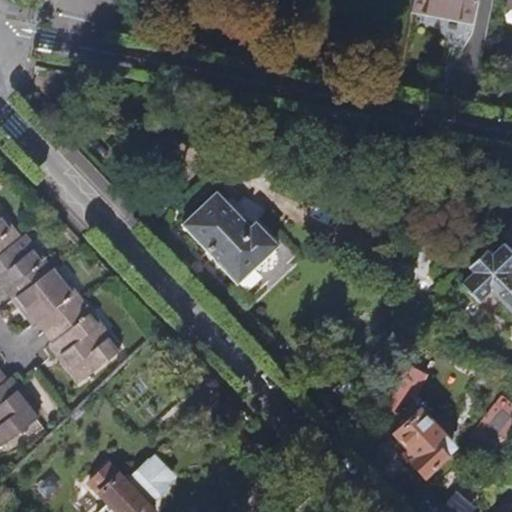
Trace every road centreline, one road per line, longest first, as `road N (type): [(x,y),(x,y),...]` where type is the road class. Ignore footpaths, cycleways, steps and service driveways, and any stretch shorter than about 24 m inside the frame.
road 1 (residential): [(0,108),(380,511)]
road 2 (tertiary): [(511,133),(49,42),(20,39),(0,48)]
